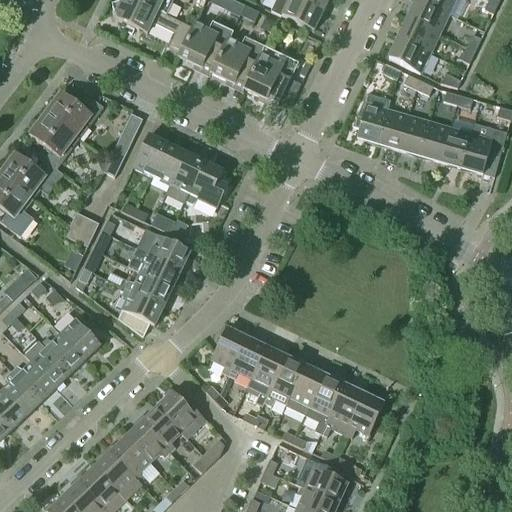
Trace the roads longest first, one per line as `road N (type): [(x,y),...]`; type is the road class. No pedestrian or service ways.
road 1 (residential): [(0,510),(217,311),(297,161)]
road 2 (residential): [(297,161),(38,42)]
road 3 (residential): [(511,280),(297,161)]
road 4 (residential): [(297,161),(372,0)]
